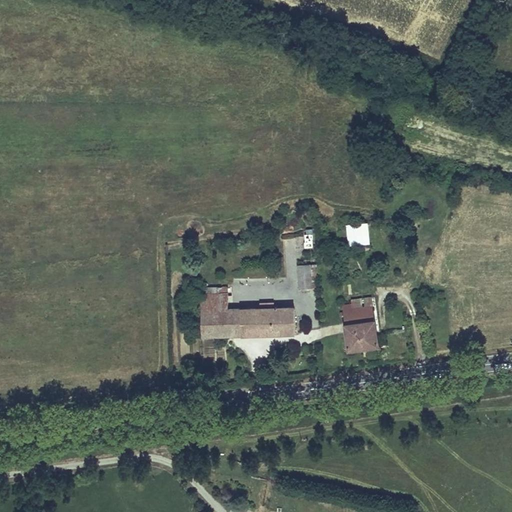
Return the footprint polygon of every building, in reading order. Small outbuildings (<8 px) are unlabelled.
[(350,245),(369,243),(367,224),(348,225),(350,245)] [(304,247),(313,246),(313,236),(304,236),(304,247)] [(311,264),(298,265),(299,289),(313,288),(311,264)] [(241,334),(241,308),(228,309),(228,294),(218,294),(218,287),(200,287),(202,336),(241,334)] [(371,297),(351,300),(352,304),(343,305),(343,311),(353,309),(353,312),(373,310),(371,297)] [(241,334),(295,333),(295,307),(241,308),(241,334)] [(349,349),(378,345),(373,310),(353,312),(353,309),(343,311),(349,349)]
